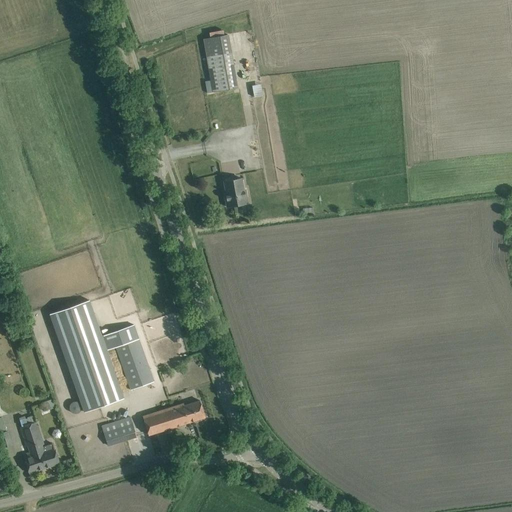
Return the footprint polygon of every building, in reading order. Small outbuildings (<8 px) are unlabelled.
[(399,0),(277,0),(273,1),(283,59),(375,42),(375,45),(389,42),(388,37),(405,34),(403,21),(399,0)] [(227,34),(204,39),(207,56),(211,80),(205,81),(207,93),(213,92),(237,88),(231,52),(227,34)] [(255,118),(263,119),(264,112),(269,113),(270,118),(268,127),(282,124),(274,123),(277,107),(317,101),(319,101),(320,95),(333,93),(337,119),(333,120),(334,129),(259,141),(267,190),(431,165),(428,148),(437,147),(433,123),(422,125),(412,60),(413,53),(248,79),(253,110),(255,110),(256,115),(255,118)] [(424,88),(423,65),(413,65),(414,88),(424,88)] [(243,198),(246,197),(245,190),(243,190),(241,178),(224,181),(227,197),(225,197),(227,207),(245,204),(243,198)] [(89,300),(50,314),(84,412),(124,398),(107,350),(116,347),(131,390),(154,382),(134,324),(102,336),(89,300)] [(142,416),(145,425),(148,435),(205,417),(200,400),(184,405),(183,403),(177,405),(142,416)] [(107,445),(136,436),(130,417),(101,426),(107,445)] [(59,463),(56,454),(53,443),(42,447),(42,445),(43,444),(36,422),(28,424),(26,418),(20,420),(22,426),(21,427),(27,446),(28,445),(30,452),(23,454),(29,473),(59,463)] [(8,431),(0,433),(0,439),(3,448),(12,445),(8,431)]
